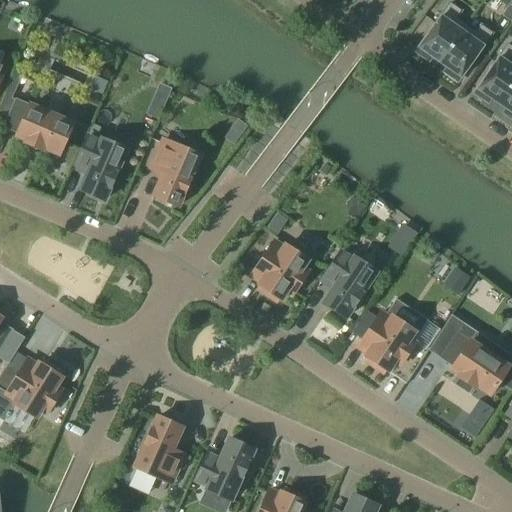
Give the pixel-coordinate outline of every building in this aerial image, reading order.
[(511,1),(502,16),(511,22),(511,1)] [(466,26),(455,19),(461,11),(450,4),(416,52),(429,61),(432,57),(440,63),(466,26)] [(466,26),(440,63),(447,68),(445,72),(458,82),(492,34),(481,26),(476,34),(466,26)] [(511,84),(511,47),(508,45),(483,81),(475,94),(488,103),(491,99),(499,104),(511,84)] [(161,119),(172,88),(159,84),(149,115),(161,119)] [(511,84),(499,104),(507,109),(504,113),(511,118),(511,84)] [(16,100),(5,127),(18,133),(17,135),(27,140),(26,143),(42,150),(43,147),(60,154),(73,125),(16,100)] [(223,138),(233,145),(247,127),(238,120),(223,138)] [(88,137),(77,163),(90,168),(80,190),(84,192),(83,193),(100,200),(101,199),(104,201),(110,187),(110,188),(116,174),(126,150),(102,139),(101,142),(88,137)] [(164,140),(151,169),(163,175),(154,197),(157,198),(157,199),(174,206),(174,205),(178,207),(184,194),(190,180),(189,180),(200,156),(164,140)] [(192,245),(223,204),(212,195),(181,236),(192,245)] [(346,205),(347,215),(356,221),(365,206),(351,197),(346,205)] [(276,213),(266,228),(277,235),(287,220),(276,213)] [(219,267),(251,225),(240,217),(208,258),(219,267)] [(387,247),(401,257),(417,234),(402,224),(387,247)] [(274,242),(251,276),(261,282),(259,286),(268,291),(265,294),(276,302),(279,298),(281,300),(288,290),(294,294),(308,272),(302,268),(308,260),(286,246),(284,249),(274,242)] [(341,252),(325,276),(337,284),(324,304),(327,306),(326,307),(342,317),(342,316),(345,318),(353,306),(354,307),(362,294),(376,272),(355,258),(353,260),(341,252)] [(391,320),(381,313),(377,319),(367,312),(360,323),(370,330),(358,347),(368,353),(366,357),(374,362),(372,366),(383,373),(386,370),(388,371),(395,361),(400,365),(415,344),(409,340),(415,331),(393,317),(391,320)] [(0,348),(11,330),(0,323),(0,321),(1,320),(0,319),(0,348)] [(511,370),(458,334),(442,358),(454,366),(452,368),(461,375),(459,378),(474,387),(476,384),(491,395),(499,383),(511,391),(511,390),(511,370)] [(27,360),(6,394),(16,401),(14,404),(36,418),(41,409),(47,413),(61,391),(55,387),(61,377),(59,376),(61,372),(50,365),(48,369),(39,363),(37,367),(27,360)] [(146,444),(135,468),(171,484),(184,455),(172,449),(182,428),(178,426),(179,425),(162,418),(161,418),(158,417),(152,430),(151,430),(145,443),(146,444)] [(207,455),(195,481),(208,487),(207,490),(230,501),(241,476),(242,477),(248,463),(247,463),(253,450),(250,448),(250,447),(233,440),(233,441),(230,439),(220,461),(207,455)] [(268,491),(259,511),(300,511),(305,503),(302,502),(304,498),(292,493),(290,496),(281,492),(279,496),(268,491)] [(332,511),(330,511),(329,511),(374,511),(377,506),(374,504),(374,503),(357,496),(357,497),(353,495),(345,511),(332,511)]
